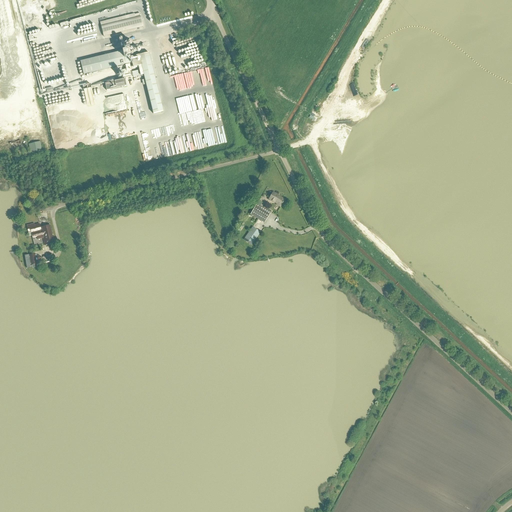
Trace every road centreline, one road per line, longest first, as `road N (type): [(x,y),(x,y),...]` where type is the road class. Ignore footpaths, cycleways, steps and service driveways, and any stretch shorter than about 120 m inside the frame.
road 1 (unclassified): [(511,412),(319,231),(208,0)]
road 2 (track): [(279,149),(47,207)]
